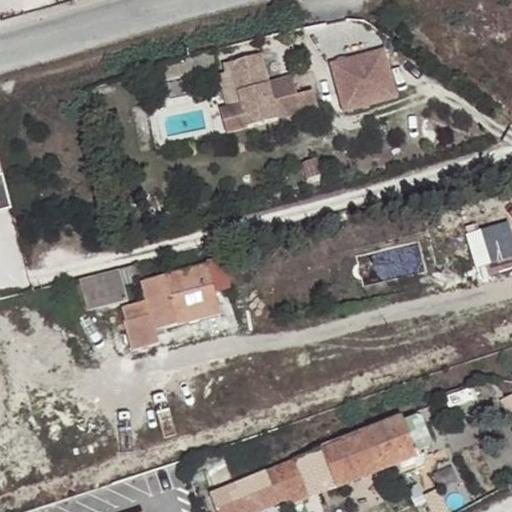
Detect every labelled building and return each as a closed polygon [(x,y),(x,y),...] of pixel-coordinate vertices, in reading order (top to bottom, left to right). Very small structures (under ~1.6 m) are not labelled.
[(301,114),(317,110),(312,93),(296,97),(293,85),(281,88),(279,81),(267,84),(260,56),(229,63),(247,128),(277,120),(275,114),(299,108),(301,114)] [(384,57),(334,69),(345,111),(394,99),(384,57)] [(292,78),(279,81),(281,88),(293,85),(292,78)] [(299,108),(275,114),(277,120),(301,114),(299,108)] [(217,294),(231,290),(223,258),(208,261),(209,266),(217,294)] [(139,265),(68,284),(75,313),(120,303),(129,301),(126,285),(143,280),(139,265)] [(126,323),(134,351),(160,344),(158,330),(222,315),(217,294),(209,266),(143,282),(152,316),(126,323)] [(211,492),(218,511),(234,511),(282,495),(302,488),(309,501),(399,464),(404,472),(415,468),(416,470),(425,467),(427,462),(424,455),(420,454),(419,451),(429,447),(432,440),(423,418),(415,415),(400,422),(399,419),(299,460),(211,492)] [(282,495),(234,511),(258,511),(285,503),(282,495)]
